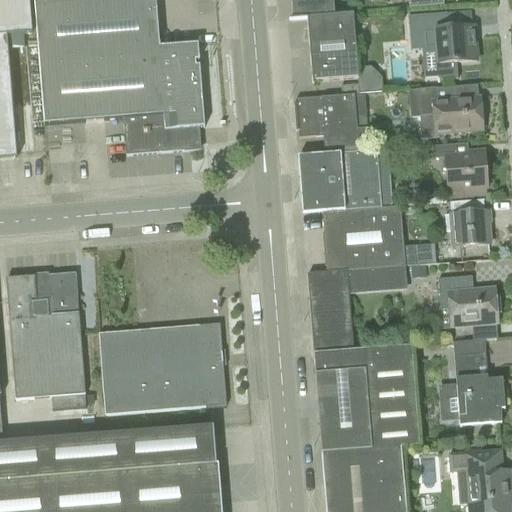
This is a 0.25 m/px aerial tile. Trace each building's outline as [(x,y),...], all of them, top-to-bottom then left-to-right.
[(0,0),(0,162),(15,161),(6,38),(31,36),(28,0),(0,0)] [(32,0),(43,128),(122,122),(164,119),(159,50),(154,0),(32,0)] [(289,0),(292,22),(333,19),(331,0),(289,0)] [(406,0),(408,9),(442,7),(442,6),(441,0),(406,0)] [(426,18),(407,20),(409,38),(418,37),(419,53),(436,52),(437,67),(439,83),(456,82),(455,66),(475,64),(472,30),(447,32),(446,17),(426,18)] [(307,43),(305,43),(305,49),(308,48),(309,61),(306,61),(308,88),(311,88),(311,85),(331,84),(356,82),(357,81),(357,76),(352,18),(333,20),(333,19),(306,21),(306,23),(306,27),(307,43)] [(164,119),(122,122),(125,159),(194,153),(192,131),(203,131),(199,69),(195,70),(194,64),(198,64),(197,47),(159,50),(164,119)] [(357,81),(356,82),(357,87),(357,96),(377,95),(376,83),(368,75),(357,76),(357,81)] [(357,87),(340,88),(341,98),(357,97),(357,96),(357,87)] [(418,93),(409,94),(411,120),(420,119),(434,118),(434,121),(435,137),(461,135),(481,134),(480,121),(478,101),(463,102),(462,89),(442,91),(418,93)] [(314,101),(294,102),(296,121),(297,141),(323,139),(325,158),(366,154),(364,131),(356,132),(355,121),(355,116),(365,115),(363,97),(357,97),(341,98),(314,101)] [(466,146),(446,148),(432,149),(433,161),(444,160),(447,194),(486,190),(483,157),(467,158),(466,146)] [(325,158),(297,160),(301,218),(321,216),(326,276),(346,274),(402,269),(404,269),(403,250),(400,210),(392,211),(388,153),(366,154),(325,158)] [(487,214),(467,216),(443,218),(445,235),(450,234),(452,251),(488,248),(486,221),(488,221),(487,214)] [(433,247),(403,250),(404,269),(410,269),(424,267),(434,267),(433,247)] [(424,267),(410,269),(411,270),(411,281),(425,280),(425,272),(424,268),(424,267)] [(306,277),(312,357),(352,354),(352,353),(347,295),(399,291),(403,286),(402,269),(346,274),(326,276),(306,277)] [(5,282),(6,302),(14,403),(50,400),(51,413),(85,410),(76,297),(74,297),(72,278),(47,280),(47,277),(41,277),(40,281),(33,281),(33,279),(5,282)] [(450,281),(436,282),(438,310),(448,310),(449,330),(470,328),(471,339),(471,343),(471,344),(483,343),(496,342),(495,326),(496,326),(494,292),(471,294),(470,279),(450,281)] [(97,337),(99,357),(104,418),(225,409),(218,327),(97,337)] [(453,359),(480,357),(484,357),(483,343),(452,346),(453,359)] [(312,357),(320,457),(399,450),(417,448),(409,349),(352,353),(352,354),(312,357)] [(480,357),(453,359),(454,372),(475,371),(481,370),(480,357)] [(486,380),(476,381),(455,382),(455,390),(439,391),(442,422),(458,421),(458,429),(500,426),(499,413),(503,413),(502,393),(506,393),(506,392),(502,392),(501,383),(486,384),(486,380)] [(0,511),(220,511),(217,470),(216,470),(213,432),(0,447),(0,511)] [(320,457),(324,511),(404,511),(404,506),(409,501),(409,496),(403,497),(403,487),(408,482),(407,477),(402,477),(399,450),(320,457)] [(449,474),(465,473),(470,473),(473,506),(468,507),(468,511),(508,511),(505,474),(500,475),(499,455),(447,459),(449,474)]
